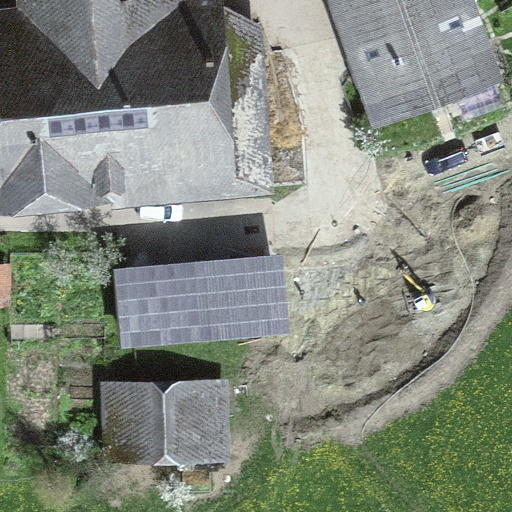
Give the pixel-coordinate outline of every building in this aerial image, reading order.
[(29,0),(32,28),(0,31),(0,177),(0,181),(224,161),(226,191),(272,188),(259,34),(201,0),(29,0)] [(491,63),(467,0),(338,0),(354,42),(348,55),(354,72),(364,68),(378,107),(491,63)] [(0,291),(9,292),(9,265),(0,264),(0,291)] [(283,323),(278,270),(205,276),(210,330),(283,323)] [(114,442),(214,443),(215,383),(114,381),(114,442)]
